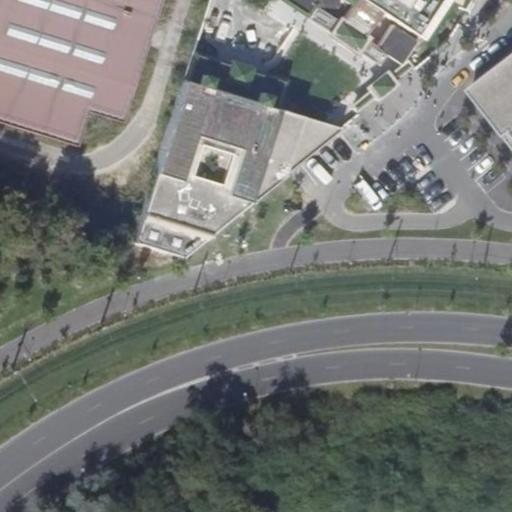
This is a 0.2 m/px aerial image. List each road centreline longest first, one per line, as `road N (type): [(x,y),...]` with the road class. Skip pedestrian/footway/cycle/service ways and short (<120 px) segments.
road 1 (secondary): [(511,333),(342,332),(215,358),(97,406),(0,470)]
road 2 (secondary): [(112,439),(182,404),(275,378),(401,364),(511,374)]
road 3 (unclassified): [(271,270),(201,283),(111,314),(0,373)]
road 4 (unclassified): [(511,262),(378,256),(271,270)]
road 5 (unknown): [(438,93),(300,0)]
road 6 (secondary): [(0,504),(112,439)]
